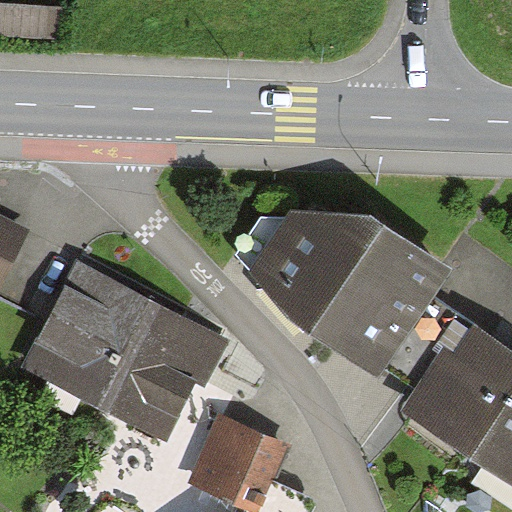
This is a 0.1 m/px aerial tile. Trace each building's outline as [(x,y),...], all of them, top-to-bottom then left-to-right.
[(287,216),(253,262),(382,358),(441,279),(366,223),(287,216)] [(0,280),(23,230),(0,219),(0,280)] [(144,305),(79,273),(35,361),(99,393),(144,305)] [(209,338),(144,305),(99,393),(164,426),(209,338)] [(511,398),(511,362),(472,337),(422,414),(478,450),(511,398)] [(511,398),(478,450),(511,472),(511,398)] [(276,448),(218,428),(200,479),(257,500),(276,448)]
